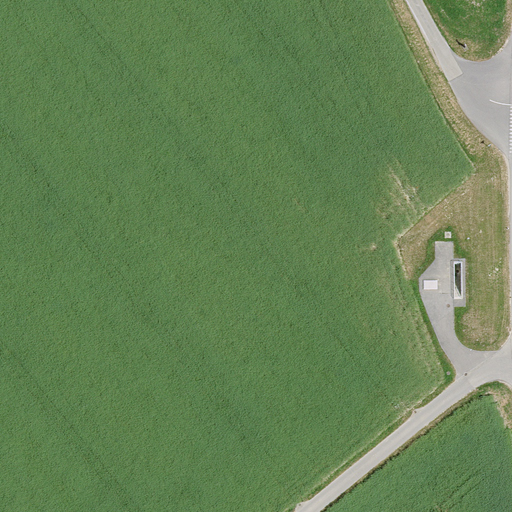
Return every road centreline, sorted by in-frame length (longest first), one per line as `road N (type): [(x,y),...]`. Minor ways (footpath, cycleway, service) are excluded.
road 1 (track): [(310,511),(511,347)]
road 2 (unclassified): [(511,96),(448,61),(414,0)]
